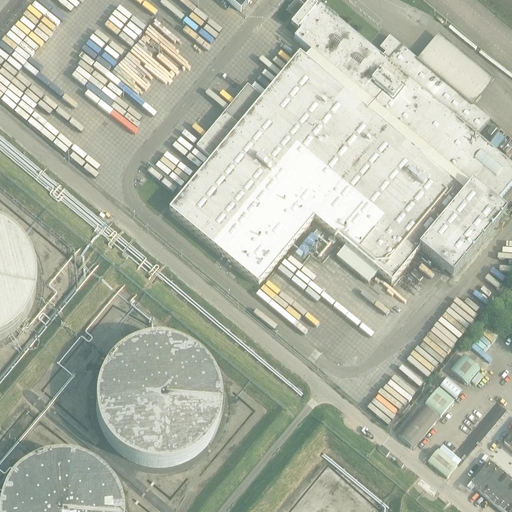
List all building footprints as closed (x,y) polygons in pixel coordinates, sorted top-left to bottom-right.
[(176,203),(169,212),(221,256),(234,267),(258,287),(314,221),(346,248),(337,259),(368,285),(377,274),(391,285),(419,252),(441,270),(450,278),(452,279),(506,215),(504,213),(495,206),(497,203),(511,185),(511,168),(495,154),(489,149),(476,138),(490,122),(473,108),(456,93),(446,85),(417,61),(412,57),(402,48),(401,48),(389,38),(379,50),(385,55),(381,59),(372,51),(321,9),(320,8),(317,11),(316,10),(317,8),(312,4),(315,1),(315,0),(314,0),(299,0),(297,2),(300,4),(302,6),(293,18),(296,20),(291,26),(297,32),(292,38),(294,40),(311,54),(305,61),(299,56),(255,108),(179,200),(176,203)] [(223,0),(239,13),(249,0),(223,0)] [(0,345),(1,345),(12,338),(22,328),(30,317),(35,305),(37,292),(37,278),(34,265),(28,253),(19,242),(9,233),(0,228),(0,345)] [(304,256),(312,247),(306,243),(299,251),(304,256)] [(492,320),(472,343),(482,351),(501,328),(492,320)] [(395,422),(454,343),(442,334),(439,339),(436,337),(439,332),(432,327),(373,406),(395,422)] [(100,429),(103,435),(106,440),(110,445),(114,450),(119,454),(124,458),(129,461),(135,464),(141,466),(147,467),(154,468),(160,468),(166,468),(173,467),(179,465),(185,463),(190,460),(196,457),(201,453),(205,448),(209,443),(213,438),(216,432),(218,426),(220,420),(221,414),(221,408),(221,401),(221,395),(219,389),(217,383),(214,377),(211,372),(208,367),(203,362),(199,358),(193,354),(188,351),(182,348),(176,346),(170,344),(164,343),(157,343),(151,344),(145,345),(139,347),(133,349),(127,352),(122,355),(117,359),(112,364),(108,369),(105,374),(102,379),(99,385),(98,391),(96,398),(96,404),(96,410),(97,417),(98,423),(100,429)] [(463,355),(450,371),(467,386),(480,370),(463,355)] [(447,380),(439,389),(455,402),(462,393),(447,380)] [(438,389),(424,406),(439,419),(440,419),(454,403),(438,389)] [(482,400),(471,411),(481,421),(477,425),(484,432),(506,410),(497,401),(490,408),(482,400)] [(423,405),(398,436),(414,449),(439,419),(424,406),(423,405)] [(511,434),(503,445),(511,451),(511,434)] [(446,480),(457,467),(438,451),(427,464),(446,480)] [(122,511),(122,508),(120,502),(118,497),(115,492),(112,487),(109,483),(105,479),(101,475),(97,471),(92,468),(87,466),(81,464),(76,462),(71,461),(65,460),(59,460),(54,460),(48,461),(43,463),(37,465),(32,467),(27,470),(23,473),(18,476),(14,480),(11,485),(7,489),(5,494),(2,499),(0,505),(0,511),(122,511)] [(502,511),(511,511),(511,481),(489,462),(470,485),(502,511)]
